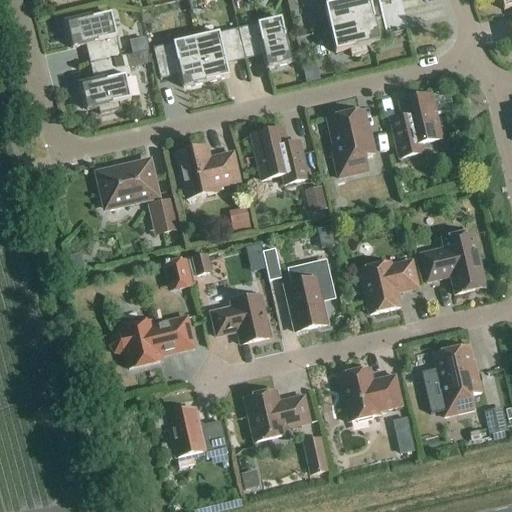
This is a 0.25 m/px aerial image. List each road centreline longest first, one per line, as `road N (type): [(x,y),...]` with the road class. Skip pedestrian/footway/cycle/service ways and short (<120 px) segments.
road 1 (residential): [(479,56),(63,155),(18,0)]
road 2 (residential): [(511,311),(210,381)]
